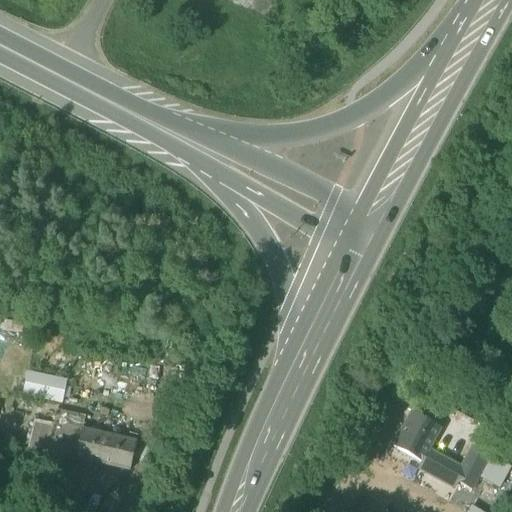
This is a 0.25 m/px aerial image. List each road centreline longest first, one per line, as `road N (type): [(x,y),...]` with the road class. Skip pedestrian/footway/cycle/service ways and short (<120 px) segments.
road 1 (motorway): [(494,1),(390,99),(320,135),(234,146),(132,116)]
road 2 (motorway): [(132,116),(222,189),(262,237),(283,282),(302,365)]
road 3 (motorway): [(372,228),(132,116)]
road 4 (primary): [(494,1),(372,228)]
road 5 (secondary): [(302,365),(242,511)]
road 6 (secondary): [(372,228),(302,365)]
road 7 (motorway): [(132,116),(0,48)]
